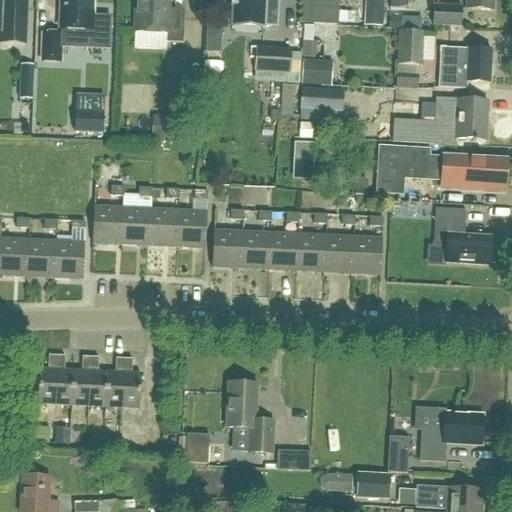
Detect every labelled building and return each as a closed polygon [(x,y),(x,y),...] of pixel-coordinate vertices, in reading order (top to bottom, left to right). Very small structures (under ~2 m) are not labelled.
[(0,44),(23,46),(25,1),(3,0),(0,0),(0,33),(0,43),(0,44)] [(61,35),(60,49),(108,51),(110,19),(91,18),(91,0),(61,0),(60,31),(60,35),(61,35)] [(182,45),(183,21),(167,20),(168,0),(136,0),(135,34),(166,35),(166,44),(182,45)] [(232,10),(232,20),(231,28),(260,29),(277,30),(278,0),(232,0),(232,7),(229,7),(229,9),(232,10)] [(312,0),(312,5),(311,25),(337,26),(338,0),(312,0)] [(390,0),(390,12),(407,13),(407,0),(390,0)] [(492,13),(492,0),(466,0),(466,11),(492,13)] [(305,4),(304,24),(311,25),(312,5),(305,4)] [(448,28),(449,8),(432,7),(431,27),(448,28)] [(449,8),(448,28),(459,29),(460,8),(449,8)] [(381,12),(365,11),(364,27),(380,28),(381,12)] [(204,37),(219,37),(219,23),(205,22),(204,37)] [(420,68),(422,34),(397,33),(395,66),(420,68)] [(38,64),(60,65),(61,35),(40,34),(38,64)] [(288,76),(290,50),(254,48),(252,74),(288,76)] [(489,87),(491,53),(467,52),(467,55),(443,53),(439,56),(437,91),(466,93),(467,85),(489,87)] [(303,62),(302,86),(320,87),(322,63),(303,62)] [(389,81),(389,89),(410,89),(410,81),(389,81)] [(18,101),(31,101),(32,90),(18,89),(18,101)] [(300,90),(299,113),(342,115),(343,92),(300,90)] [(456,104),(437,103),(436,127),(394,125),(393,145),(455,148),(455,142),(486,143),(488,105),(456,103),(456,104)] [(101,135),(102,114),(73,113),(72,134),(101,135)] [(183,142),(184,118),(151,118),(150,142),(183,142)] [(300,126),(299,139),(310,140),(311,126),(300,126)] [(294,146),(293,176),(311,177),(312,147),(294,146)] [(426,178),(427,158),(428,154),(380,151),(377,195),(401,196),(402,177),(426,178)] [(500,192),(501,163),(443,159),(441,189),(459,190),(459,193),(483,194),(483,190),(500,192)] [(367,186),(355,185),(355,198),(367,198),(367,186)] [(110,189),(109,198),(123,199),(123,190),(110,189)] [(137,191),(137,199),(151,200),(151,191),(137,191)] [(165,192),(165,200),(179,201),(179,192),(165,192)] [(194,193),(193,202),(207,202),(207,194),(194,193)] [(121,248),(122,212),(94,210),(92,247),(121,248)] [(148,250),(150,213),(122,212),(121,248),(148,250)] [(435,212),(434,223),(433,249),(446,250),(445,266),(489,269),(489,266),(495,266),(496,251),(490,251),(491,240),(464,238),(465,225),(465,214),(435,212)] [(176,251),(178,214),(150,213),(148,250),(176,251)] [(229,213),(229,222),(242,222),(243,214),(229,213)] [(178,214),(176,251),(205,252),(206,215),(178,214)] [(257,214),(256,223),(270,224),(270,215),(257,214)] [(284,216),(284,224),(298,225),(298,216),(284,216)] [(312,217),(312,226),(326,226),(326,218),(312,217)] [(340,218),(340,227),(354,228),(354,219),(340,218)] [(368,220),(368,228),(382,229),(382,220),(368,220)] [(15,221),(15,230),(29,230),(29,222),(15,221)] [(43,222),(43,231),(56,231),(57,223),(43,222)] [(71,223),(71,232),(84,232),(85,224),(71,223)] [(240,272),(242,236),(214,234),(212,271),(240,272)] [(268,274),(270,237),(242,236),(240,272),(268,274)] [(296,275),(297,238),(270,237),(268,274),(296,275)] [(323,276),(325,240),(297,238),(296,275),(323,276)] [(351,277),(353,241),(325,240),(323,276),(351,277)] [(353,241),(351,277),(379,279),(381,242),(353,241)] [(0,279),(26,280),(27,244),(0,242),(0,279)] [(53,282),(55,245),(27,244),(26,280),(53,282)] [(55,245),(53,282),(82,283),(84,247),(55,245)] [(56,368),(56,359),(48,358),(48,368),(56,368)] [(64,369),(64,359),(56,359),(56,368),(64,369)] [(89,370),(90,360),(81,360),(81,370),(89,370)] [(97,370),(98,361),(90,360),(89,370),(97,370)] [(122,372),(123,362),(115,361),(115,371),(122,372)] [(131,372),(131,362),(123,362),(122,372),(131,372)] [(38,372),(36,407),(54,408),(55,373),(38,372)] [(54,408),(70,409),(72,374),(63,373),(55,373),(54,408)] [(81,374),(72,374),(70,409),(87,409),(89,375),(81,374)] [(87,409),(104,410),(105,376),(97,375),(89,375),(87,409)] [(114,376),(105,376),(104,410),(120,411),(122,376),(114,376)] [(120,411),(138,412),(140,377),(122,376),(120,411)] [(272,457),(274,425),(256,424),(257,388),(227,387),(225,431),(249,432),(248,456),(272,457)] [(481,447),(483,419),(443,417),(443,435),(421,434),(419,464),(444,466),(445,445),(481,447)] [(231,453),(248,454),(249,432),(232,431),(231,453)] [(185,465),(207,466),(208,437),(186,436),(185,465)] [(406,476),(408,440),(388,439),(386,475),(406,476)] [(310,454),(300,454),(299,473),(309,474),(310,454)] [(387,501),(388,476),(354,475),(353,500),(387,501)] [(351,495),(351,477),(327,477),(321,478),(319,482),(319,487),(322,492),(327,494),(351,495)] [(57,511),(58,505),(48,504),(49,480),(21,478),(19,511),(57,511)] [(481,511),(482,494),(417,491),(416,508),(448,510),(447,511),(481,511)] [(72,511),(115,511),(115,502),(72,504),(72,511)]
